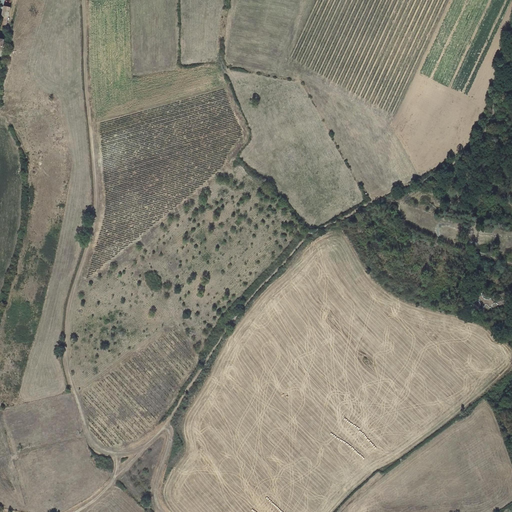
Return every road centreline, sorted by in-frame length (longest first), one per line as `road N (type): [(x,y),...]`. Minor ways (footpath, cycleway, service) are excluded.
road 1 (track): [(81,0),(95,208),(65,351),(87,434),(117,454),(117,473)]
road 2 (track): [(117,454),(137,450),(164,426),(171,432),(156,496),(160,511)]
